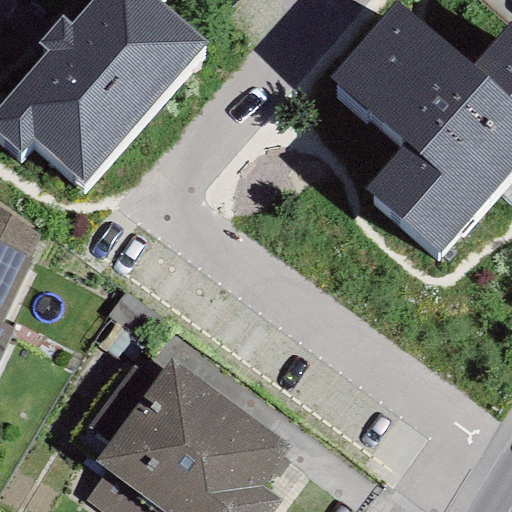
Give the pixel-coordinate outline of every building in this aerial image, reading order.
[(44,53),(0,103),(0,136),(21,154),(33,140),(83,183),(207,41),(158,0),(90,0),(70,24),(60,15),(35,44),(44,53)] [(365,187),(438,252),(511,169),(511,22),(473,65),(400,0),(397,0),(329,77),(404,143),(365,187)] [(0,208),(0,244),(31,260),(39,237),(0,208)] [(0,351),(11,328),(0,323),(31,260),(0,244),(0,351)] [(169,360),(153,382),(106,445),(94,461),(104,469),(162,511),(271,511),(279,503),(259,488),(289,449),(169,360)] [(85,429),(106,445),(153,382),(132,366),(85,429)] [(162,511),(104,469),(81,500),(96,511),(162,511)]
